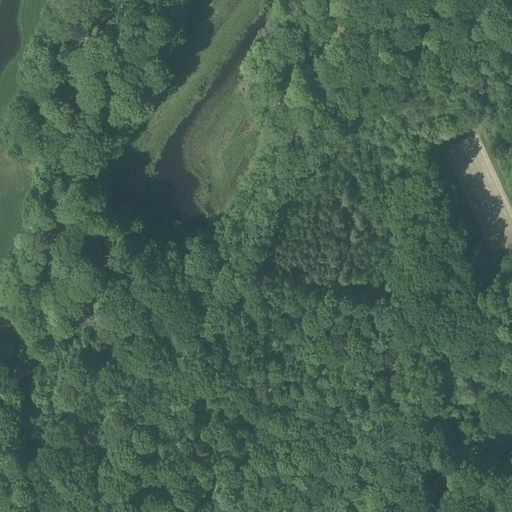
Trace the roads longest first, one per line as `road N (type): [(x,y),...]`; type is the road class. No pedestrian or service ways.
road 1 (track): [(194,319),(275,140),(303,107),(347,85)]
road 2 (residential): [(321,511),(511,436)]
